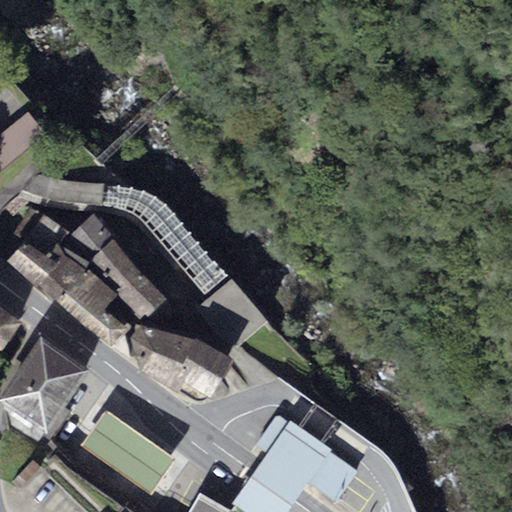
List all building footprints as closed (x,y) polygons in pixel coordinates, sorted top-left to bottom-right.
[(31,114),(0,138),(0,171),(47,133),(31,114)] [(90,262),(117,238),(96,214),(67,239),(76,249),(90,262)] [(67,239),(72,232),(47,216),(26,240),(47,256),(58,242),(62,245),(67,239)] [(142,321),(168,299),(117,238),(90,262),(92,264),(119,295),(138,318),(142,321)] [(59,302),(92,264),(90,262),(76,249),(73,252),(62,245),(58,242),(47,256),(26,240),(7,262),(36,288),(40,284),(59,302)] [(84,325),(113,348),(138,318),(119,295),(92,264),(59,302),(84,325)] [(267,321),(232,279),(199,308),(223,337),(239,347),(267,321)] [(0,348),(4,351),(24,323),(0,305),(0,348)] [(213,400),(236,359),(202,342),(204,336),(184,332),(148,321),(122,354),(179,392),(184,380),(213,400)] [(91,370),(43,336),(1,400),(49,433),(91,370)] [(176,462),(105,411),(80,445),(151,496),(176,462)] [(334,449),(293,420),(254,475),(234,504),(245,511),(289,511),(296,504),(334,449)]
